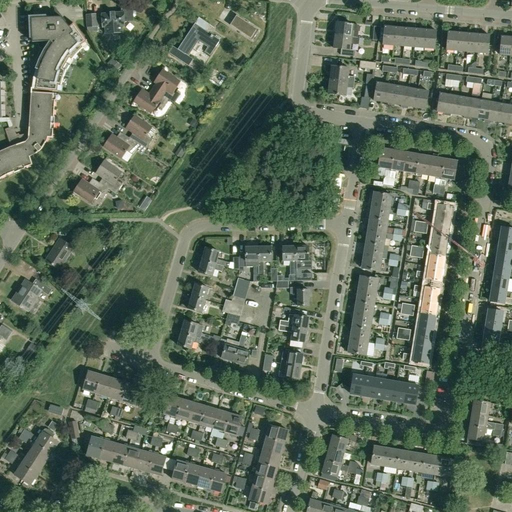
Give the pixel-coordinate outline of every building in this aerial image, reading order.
[(110,13),(103,13),(104,27),(106,27),(107,34),(124,32),(123,26),(124,26),(124,22),(134,21),(134,17),(135,17),(137,15),(136,12),(135,10),(133,10),(133,8),(123,9),(123,12),(116,12),(110,12),(110,13)] [(98,26),(97,14),(86,15),(87,27),(88,32),(97,31),(97,26),(98,26)] [(37,79),(35,89),(57,91),(58,85),(61,86),(66,70),(63,69),(70,58),(72,60),(83,48),(81,46),(86,42),(74,23),(69,27),(61,17),(49,18),(49,17),(30,18),(31,31),(32,31),(32,42),(49,42),(52,44),(47,52),(42,61),(39,70),(37,79)] [(210,25),(200,18),(174,56),(190,66),(194,59),(189,56),(199,40),(209,46),(205,51),(211,55),(221,41),(206,31),(210,25)] [(235,29),(252,40),(259,30),(242,19),(235,29)] [(336,23),(335,36),(351,37),(352,37),(358,38),(359,25),(353,25),(336,23)] [(383,41),(383,45),(388,45),(388,48),(389,49),(392,49),(392,46),(393,46),(395,27),(385,26),(384,28),(383,41)] [(395,27),(393,46),(403,47),(405,28),(395,27)] [(405,28),(403,47),(413,48),(415,29),(405,28)] [(415,29),(413,48),(423,49),(425,30),(415,29)] [(425,30),(423,49),(434,50),(436,31),(425,30)] [(448,32),(446,51),(457,51),(458,33),(448,32)] [(458,33),(457,51),(467,52),(468,33),(458,33)] [(468,33),(467,52),(477,53),(479,34),(468,33)] [(479,34),(477,53),(488,54),(489,35),(479,34)] [(335,36),(333,48),(341,49),(340,55),(354,57),(355,50),(350,50),(351,44),(358,45),(363,45),(363,40),(359,40),(359,38),(358,38),(352,37),(351,37),(335,36)] [(501,37),(499,55),(510,56),(511,38),(501,37)] [(376,70),(377,63),(361,61),(360,68),(376,70)] [(331,66),(330,80),(354,82),(355,77),(348,76),(349,68),(331,66)] [(162,87),(158,92),(171,101),(175,104),(182,93),(177,89),(181,82),(163,70),(155,82),(162,87)] [(330,80),(328,94),(346,96),(347,88),(353,88),(354,82),(330,80)] [(377,83),(374,101),(381,102),(380,104),(384,105),(387,84),(377,83)] [(366,84),(363,98),(370,99),(373,85),(366,84)] [(387,84),(384,105),(387,105),(387,103),(394,104),(397,86),(387,84)] [(397,86),(394,104),(401,106),(401,108),(404,108),(408,88),(397,86)] [(408,88),(404,108),(408,109),(408,106),(414,108),(418,90),(408,88)] [(158,92),(153,89),(150,94),(142,89),(134,102),(152,113),(157,106),(164,111),(171,101),(158,92)] [(418,90),(414,108),(421,109),(421,111),(425,112),(428,91),(418,90)] [(0,178),(7,174),(19,169),(33,164),(30,156),(37,153),(42,148),(46,142),(48,137),(53,137),(56,93),(35,92),(32,92),(30,132),(28,131),(27,134),(25,136),(22,137),(19,136),(17,134),(11,117),(2,118),(2,122),(7,122),(9,128),(6,129),(12,147),(11,147),(0,151),(0,178)] [(440,93),(437,112),(444,113),(443,115),(447,116),(451,95),(440,93)] [(451,95),(447,116),(450,116),(450,114),(458,115),(461,97),(451,95)] [(461,97),(458,115),(464,116),(464,119),(467,119),(471,98),(461,97)] [(471,98),(467,119),(470,120),(471,117),(478,119),(481,100),(471,98)] [(481,100),(478,119),(484,120),(484,122),(487,122),(491,102),(481,100)] [(491,102),(487,122),(491,123),(491,121),(498,122),(501,104),(491,102)] [(501,104),(498,122),(505,123),(505,125),(508,126),(511,105),(501,104)] [(134,132),(130,137),(130,138),(140,145),(146,150),(154,139),(148,135),(153,128),(135,116),(127,128),(134,132)] [(193,119),(189,125),(197,129),(200,123),(193,119)] [(140,145),(130,138),(130,137),(124,133),(120,139),(113,134),(104,146),(122,158),(127,151),(133,155),(140,145)] [(185,152),(179,148),(174,155),(181,159),(185,152)] [(381,148),(378,167),(391,170),(394,151),(381,148)] [(394,151),(391,170),(403,172),(406,153),(394,151)] [(406,153),(403,172),(415,174),(418,155),(406,153)] [(418,155),(415,174),(428,176),(431,157),(418,155)] [(431,157),(428,176),(441,178),(444,159),(431,157)] [(444,159),(441,178),(454,180),(457,161),(444,159)] [(110,190),(117,195),(124,184),(118,180),(123,173),(105,161),(97,174),(104,178),(100,183),(110,190)] [(100,183),(93,178),(90,184),(83,179),(75,191),(93,203),(98,196),(104,200),(110,190),(100,183)] [(400,190),(404,190),(413,195),(413,190),(414,181),(409,180),(408,188),(401,186),(400,190)] [(373,193),(371,206),(389,209),(392,196),(373,193)] [(115,201),(117,209),(124,207),(123,200),(115,201)] [(148,207),(143,203),(139,208),(145,212),(148,207)] [(428,203),(427,209),(438,211),(437,217),(451,220),(453,207),(439,205),(428,203)] [(371,206),(369,218),(388,221),(389,209),(371,206)] [(435,230),(449,232),(451,220),(437,217),(435,230)] [(369,218),(367,231),(386,234),(388,221),(369,218)] [(511,229),(502,227),(500,240),(511,242),(511,229)] [(435,230),(433,242),(447,244),(449,232),(435,230)] [(367,231),(365,243),(384,246),(385,239),(386,234),(367,231)] [(83,243),(81,241),(82,240),(71,234),(66,242),(60,239),(46,261),(60,269),(66,259),(70,261),(74,255),(74,254),(71,252),(74,248),(76,249),(79,250),(83,243)] [(386,234),(385,239),(392,240),(401,242),(402,236),(393,235),(386,234)] [(511,242),(500,240),(498,252),(511,255),(511,253),(511,242)] [(433,242),(431,254),(445,256),(447,244),(433,242)] [(365,243),(363,255),(382,258),(384,246),(365,243)] [(258,247),(245,248),(246,262),(258,262),(258,247)] [(258,247),(258,262),(259,262),(258,266),(259,275),(264,274),(264,262),(271,262),(270,247),(258,247)] [(283,247),(283,261),(289,261),(289,270),(289,275),(296,275),(296,270),(296,247),(283,247)] [(296,275),(296,281),(309,281),(309,275),(302,275),(302,261),(309,261),(309,247),(296,247),(296,270),(296,275)] [(205,248),(202,261),(223,267),(228,268),(230,263),(217,259),(219,252),(205,248)] [(498,252),(496,265),(510,267),(511,255),(498,252)] [(431,254),(429,266),(443,269),(445,256),(431,254)] [(363,255),(361,268),(380,271),(382,258),(363,255)] [(202,261),(198,272),(212,276),(214,270),(222,272),(223,267),(202,261)] [(496,265),(494,277),(508,279),(510,267),(496,265)] [(417,271),(416,277),(427,278),(426,279),(441,281),(443,269),(429,266),(428,273),(417,271)] [(360,276),(358,289),(376,292),(378,279),(360,276)] [(494,277),(492,289),(506,291),(508,279),(494,277)] [(238,278),(237,284),(249,287),(251,282),(250,281),(238,278)] [(26,280),(12,301),(28,311),(41,291),(48,296),(52,290),(39,281),(35,286),(26,280)] [(237,284),(235,289),(247,293),(249,287),(237,284)] [(195,285),(191,297),(205,301),(209,289),(195,285)] [(414,286),(414,291),(424,293),(423,299),(437,302),(439,289),(426,287),(425,288),(414,286)] [(290,287),(290,294),(297,294),(297,305),(309,305),(309,290),(299,290),(299,287),(290,287)] [(235,290),(233,295),(245,299),(247,293),(235,289),(235,290)] [(358,289),(356,302),(374,305),(376,292),(358,289)] [(492,289),(490,302),(503,304),(511,305),(511,299),(505,298),(506,291),(492,289)] [(233,295),(232,301),(244,305),(245,299),(233,295)] [(191,297),(187,309),(201,313),(205,301),(191,297)] [(226,299),(224,305),(242,311),(244,305),(232,301),(226,299)] [(423,299),(421,312),(435,314),(437,302),(423,299)] [(356,302),(354,314),(372,317),(374,305),(356,302)] [(224,305),(222,311),(228,313),(240,316),(242,311),(224,305)] [(489,309),(487,322),(500,324),(503,311),(489,309)] [(421,312),(419,324),(433,326),(435,314),(421,312)] [(226,319),(225,325),(230,326),(231,323),(237,324),(238,322),(240,316),(228,313),(226,319)] [(280,320),(279,325),(293,328),(307,330),(309,318),(289,314),(288,321),(280,320)] [(354,314),(352,327),(370,330),(372,317),(354,314)] [(184,321),(181,333),(200,339),(208,341),(209,336),(201,334),(204,327),(198,325),(184,321)] [(487,322),(485,335),(498,337),(500,324),(487,322)] [(419,324),(417,336),(431,339),(433,326),(419,324)] [(0,338),(1,337),(6,340),(12,332),(1,325),(0,327),(0,338)] [(279,325),(278,331),(292,333),(291,340),(305,342),(307,330),(293,328),(279,325)] [(352,327),(350,339),(368,342),(370,330),(352,327)] [(181,333),(177,345),(191,350),(193,342),(199,344),(206,346),(208,341),(200,339),(181,333)] [(240,343),(234,362),(246,365),(250,351),(243,349),(246,336),(241,335),(239,343),(240,343)] [(485,335),(483,347),(496,349),(496,348),(507,350),(508,345),(497,343),(498,337),(485,335)] [(417,336),(415,349),(429,351),(431,339),(417,336)] [(226,344),(222,358),(234,362),(240,343),(239,343),(227,339),(226,344)] [(350,339),(347,352),(366,355),(368,342),(350,339)] [(30,344),(26,351),(33,355),(37,349),(30,344)] [(403,354),(402,359),(413,361),(427,364),(429,351),(415,349),(414,355),(403,354)] [(283,351),(281,363),(287,365),(301,367),(303,354),(289,352),(283,351)] [(264,360),(263,371),(271,372),(272,362),(264,360)] [(281,363),(279,376),(286,377),(285,377),(299,379),(301,367),(287,365),(281,363)] [(427,370),(425,381),(433,383),(435,371),(427,370)] [(88,371),(83,389),(96,393),(98,386),(101,375),(88,371)] [(354,372),(351,394),(362,396),(365,377),(365,374),(354,372)] [(98,386),(96,393),(108,397),(111,385),(113,378),(101,375),(98,386)] [(365,377),(362,396),(372,397),(376,379),(365,377)] [(111,385),(108,397),(120,401),(125,385),(125,382),(113,378),(111,385)] [(376,379),(372,397),(383,399),(386,380),(376,379)] [(386,380),(383,399),(394,401),(397,382),(386,380)] [(397,382),(394,401),(405,403),(408,382),(397,380),(397,382)] [(125,385),(120,401),(132,404),(138,386),(125,382),(125,385)] [(408,382),(405,403),(416,405),(419,383),(408,382)] [(169,395),(164,414),(176,417),(182,399),(169,395)] [(182,399),(176,417),(188,421),(193,403),(182,399)] [(474,401),(472,413),(487,416),(489,409),(497,410),(498,405),(474,401)] [(193,403),(188,421),(200,425),(206,406),(193,403)] [(206,406),(200,425),(212,428),(218,410),(206,406)] [(110,415),(115,416),(118,408),(112,407),(110,415)] [(218,410),(212,428),(225,432),(230,414),(218,410)] [(472,413),(470,426),(485,428),(486,422),(487,416),(472,413)] [(230,414),(225,432),(237,436),(243,417),(230,414)] [(77,421),(68,423),(71,439),(79,438),(77,421)] [(486,422),(485,428),(493,430),(501,431),(502,431),(503,425),(486,422)] [(166,431),(165,434),(171,436),(171,433),(172,433),(174,425),(169,423),(166,431)] [(270,426),(266,438),(285,443),(288,431),(270,426)] [(470,426),(467,439),(483,441),(485,428),(470,426)] [(29,439),(33,434),(26,429),(25,429),(22,427),(19,432),(22,434),(29,439)] [(43,432),(36,443),(52,453),(59,442),(43,432)] [(27,443),(29,439),(22,434),(19,438),(27,443)] [(333,435),(329,448),(344,452),(346,445),(354,447),(355,442),(333,435)] [(85,439),(84,443),(86,446),(89,447),(86,456),(99,459),(104,440),(92,437),(88,436),(85,439)] [(266,438),(263,450),(281,455),(285,443),(266,438)] [(104,440),(99,459),(111,463),(116,443),(104,440)] [(36,443),(29,453),(45,464),(52,453),(36,443)] [(116,443),(111,463),(124,466),(129,447),(116,443)] [(374,446),(371,464),(384,467),(387,448),(374,446)] [(129,447),(124,466),(136,469),(141,450),(129,447)] [(329,448),(326,460),(341,464),(344,452),(329,448)] [(387,448),(384,467),(397,469),(399,450),(387,448)] [(12,450),(8,455),(16,460),(19,455),(12,450)] [(141,450),(136,469),(148,473),(153,453),(141,450)] [(263,450),(259,462),(278,467),(281,455),(263,450)] [(399,450),(397,469),(409,471),(412,452),(399,450)] [(412,452),(409,471),(421,473),(424,454),(412,452)] [(29,453),(22,464),(38,474),(45,464),(29,453)] [(153,453),(148,473),(161,476),(166,457),(157,455),(153,453)] [(424,454),(421,473),(434,475),(437,457),(424,454)] [(8,455),(6,460),(13,464),(16,460),(8,455)] [(437,457),(434,475),(447,477),(450,459),(437,457)] [(178,460),(172,479),(185,483),(190,464),(178,460)] [(337,477),(339,470),(341,464),(326,460),(322,473),(337,477)] [(259,462),(256,475),(274,480),(278,467),(259,462)] [(31,485),(38,474),(22,464),(15,474),(31,485)] [(190,464),(185,483),(197,486),(202,467),(190,464)] [(341,464),(339,470),(347,472),(355,474),(356,469),(348,466),(341,464)] [(202,467),(197,486),(210,490),(215,471),(202,467)] [(215,471),(210,490),(222,493),(227,474),(215,471)] [(381,483),(380,489),(384,490),(385,484),(387,484),(389,474),(383,474),(381,483)] [(256,475),(252,487),(271,492),(274,480),(256,475)] [(318,488),(326,490),(328,482),(320,480),(318,488)] [(252,487),(249,499),(267,505),(271,492),(252,487)] [(312,491),(306,511),(319,511),(322,503),(316,501),(318,493),(312,491)] [(322,503),(319,511),(333,511),(335,507),(322,503)]
